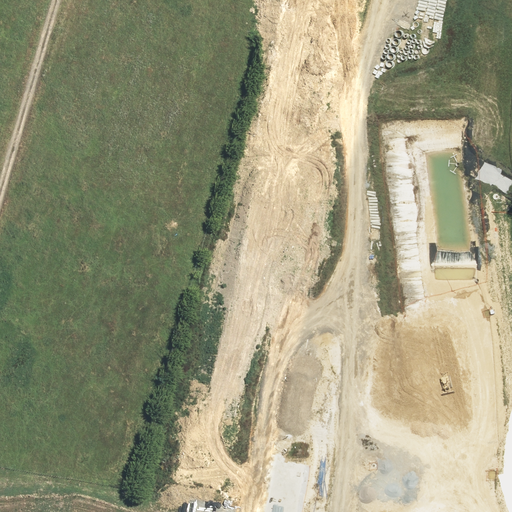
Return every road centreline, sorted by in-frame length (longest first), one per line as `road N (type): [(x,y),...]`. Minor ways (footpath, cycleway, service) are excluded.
road 1 (residential): [(336,511),(347,461),(352,340),(351,117),(374,0)]
road 2 (unknown): [(355,511),(368,493),(433,461),(511,474)]
